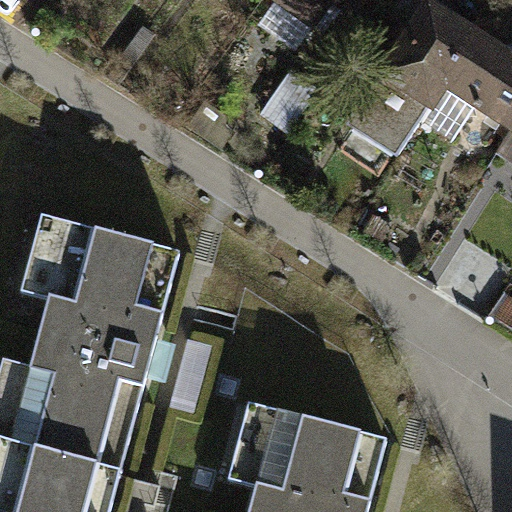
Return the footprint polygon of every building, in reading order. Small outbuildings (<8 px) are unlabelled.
[(272,0),(314,30),(336,0),(272,0)] [(423,0),(411,20),(374,77),(428,112),(442,90),(511,135),(511,55),(505,51),(425,0),(423,0)] [(319,91),(294,73),(265,113),(291,131),(319,91)] [(70,227),(11,447),(121,476),(180,256),(70,227)] [(511,300),(510,299),(499,317),(511,324),(511,300)] [(194,415),(212,348),(190,342),(172,409),(194,415)] [(278,414),(251,511),(369,511),(388,443),(278,414)] [(11,447),(0,488),(0,511),(111,511),(121,476),(11,447)]
